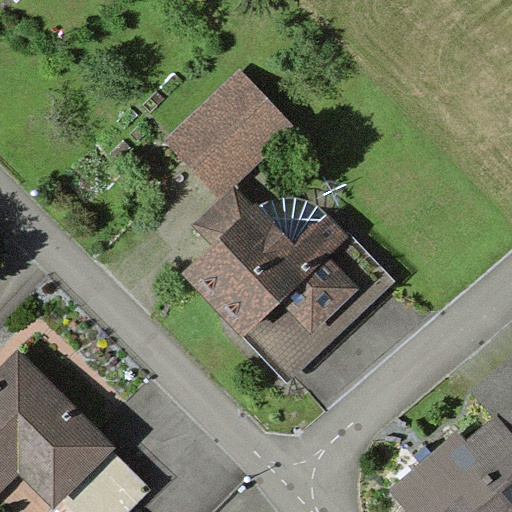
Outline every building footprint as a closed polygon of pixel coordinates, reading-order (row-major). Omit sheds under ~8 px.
[(0,0),(0,9),(10,0),(0,0)] [(305,137),(246,78),(169,156),(227,214),(305,137)] [(305,252),(269,215),(193,289),(294,391),(399,289),(334,224),(305,252)] [(74,511),(126,457),(19,357),(0,377),(0,511),(27,486),(54,511),(74,511)] [(511,376),(483,402),(511,434),(511,376)] [(511,502),(511,446),(484,417),(390,508),(393,511),(511,511),(511,508),(509,505),(511,502)]
